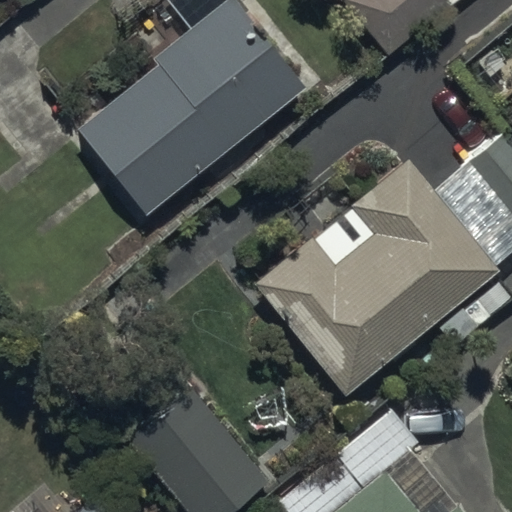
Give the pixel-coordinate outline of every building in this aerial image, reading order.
[(300,71),(244,0),(192,0),(145,38),(150,44),(69,107),(140,196),(300,71)] [(433,0),(349,0),(382,41),(433,0)] [(304,222),(249,265),(340,378),(383,345),(385,348),(411,328),(405,321),(490,254),(488,251),(511,231),(511,133),(501,119),(426,179),(398,144),(342,188),(347,193),(306,225),(304,222)] [(187,368),(120,423),(194,511),(200,511),(263,460),(187,368)] [(378,454),(308,511),(465,511),(449,492),(426,511),(378,454)] [(123,511),(96,479),(55,511),(123,511)]
